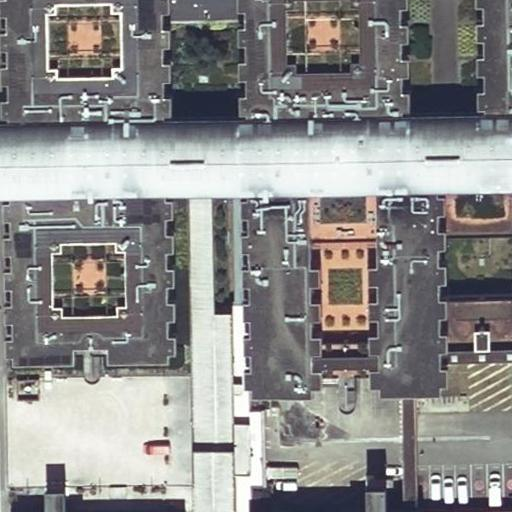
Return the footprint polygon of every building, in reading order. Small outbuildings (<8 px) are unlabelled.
[(9,0),(11,104),(21,104),(19,0),(156,0),(156,7),(167,6),(166,0),(9,0)] [(163,339),(160,184),(170,184),(192,183),(213,183),(234,182),(247,182),(253,182),(255,367),(269,367),(302,367),(398,365),(431,364),(435,364),(435,357),(511,355),(511,0),(485,0),(487,109),(406,110),(400,110),(397,0),(252,0),(252,5),(248,5),(214,6),(213,0),(200,0),(201,6),(167,6),(156,7),(156,0),(19,0),(21,104),(22,118),(74,117),(74,131),(95,131),(95,152),(95,170),(74,172),(75,185),(24,186),(24,201),(26,342),(30,342),(63,341),(126,340),(158,339),(163,339)] [(397,0),(400,110),(406,110),(403,0),(397,0)] [(95,152),(95,131),(74,131),(74,117),(22,118),(0,118),(0,186),(75,185),(74,172),(95,170),(95,152)] [(247,182),(234,182),(237,302),(250,302),(247,182)] [(213,183),(192,183),(197,511),(237,511),(234,340),(217,340),(213,183)] [(174,339),(170,184),(160,184),(163,339),(174,339)] [(17,342),(26,342),(24,201),(14,201),(17,342)] [(158,339),(126,340),(126,354),(158,354),(158,339)] [(63,341),(30,342),(31,356),(64,355),(63,341)] [(431,364),(398,365),(398,384),(404,384),(417,383),(431,383),(431,364)] [(302,367),(269,367),(270,386),(303,386),(302,367)] [(417,383),(404,384),(406,509),(420,509),(417,383)] [(250,408),(251,485),(265,484),(264,407),(250,408)]
